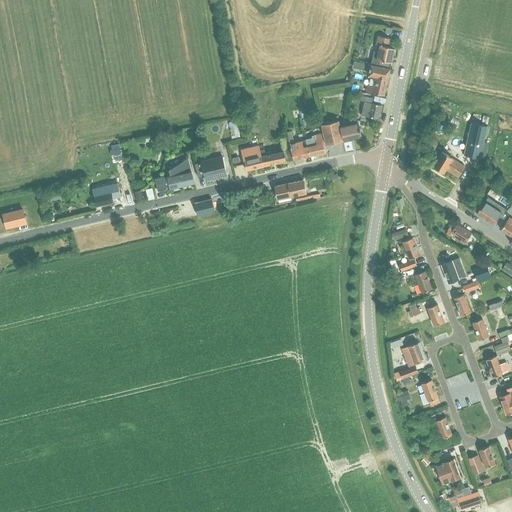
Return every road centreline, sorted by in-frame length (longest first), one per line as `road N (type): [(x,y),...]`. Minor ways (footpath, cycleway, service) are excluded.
road 1 (tertiary): [(0,242),(333,163),(368,159),(385,168)]
road 2 (secondary): [(428,511),(390,434),(373,359),(369,304),(385,168)]
road 3 (secondary): [(385,168),(416,0)]
road 4 (residential): [(461,334),(422,241),(421,216),(399,178)]
road 5 (residential): [(498,431),(467,441),(453,412),(432,350),(461,334)]
road 6 (residential): [(511,248),(399,178)]
